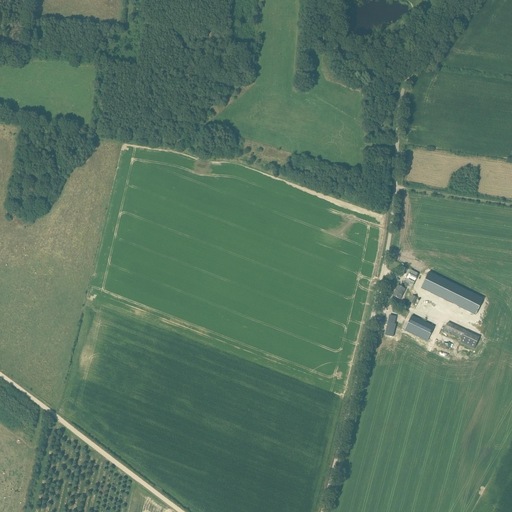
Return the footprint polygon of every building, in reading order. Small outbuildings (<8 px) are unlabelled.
[(411,286),(417,273),(411,270),(404,283),(409,285),(411,286)] [(475,314),(482,299),(429,273),(429,274),(422,288),(475,314)] [(402,288),(398,286),(393,296),(400,299),(405,290),(407,286),(408,286),(409,285),(404,283),(402,288)] [(394,325),(397,318),(391,315),(384,334),(391,337),(396,325),(394,325)] [(434,327),(416,318),(412,316),(405,331),(427,342),(434,327)] [(462,338),(466,332),(447,323),(444,330),(462,338)] [(479,338),(466,332),(462,338),(460,343),(474,349),(479,338)]
